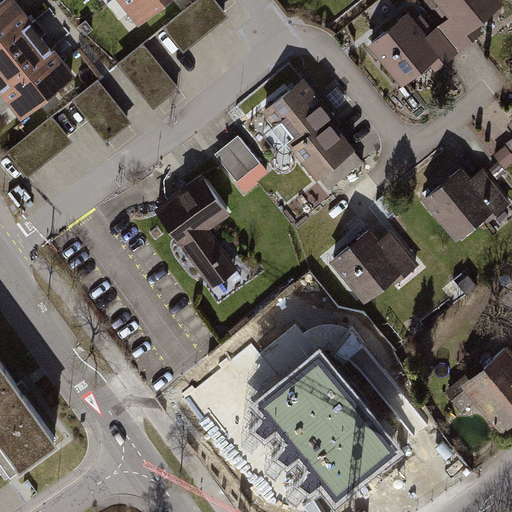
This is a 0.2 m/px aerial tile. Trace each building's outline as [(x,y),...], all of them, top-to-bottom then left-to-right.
[(0,46),(27,26),(6,0),(4,0),(0,3),(0,46)] [(170,0),(115,0),(108,6),(128,33),(170,0)] [(213,0),(198,0),(164,28),(184,53),(228,17),(213,0)] [(504,12),(494,0),(424,0),(422,2),(459,48),(504,12)] [(411,11),(362,51),(399,96),(449,56),(411,11)] [(0,91),(48,54),(27,26),(0,46),(0,91)] [(142,44),(118,63),(153,108),(177,88),(142,44)] [(69,80),(48,54),(0,91),(0,106),(14,124),(69,80)] [(98,79),(72,99),(105,141),(131,121),(98,79)] [(313,182),(350,153),(293,83),(257,112),(313,182)] [(51,117),(8,152),(27,176),(71,142),(51,117)] [(511,151),(511,118),(496,132),(511,151)] [(212,159),(235,186),(258,167),(235,140),(212,159)] [(418,201),(452,243),(504,201),(470,159),(418,201)] [(232,215),(207,179),(158,214),(210,287),(234,270),(207,232),(232,215)] [(326,264),(360,307),(416,263),(382,220),(326,264)] [(226,349),(255,383),(281,362),(253,327),(226,349)] [(454,388),(494,438),(511,423),(511,364),(501,350),(454,388)] [(393,443),(319,352),(263,398),(337,488),(393,443)] [(54,441),(0,368),(0,462),(9,474),(54,441)]
